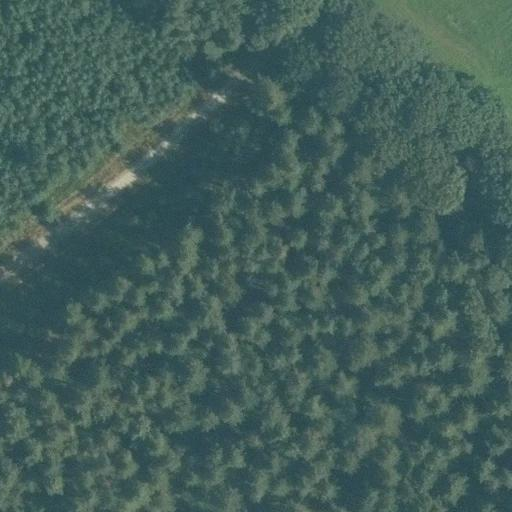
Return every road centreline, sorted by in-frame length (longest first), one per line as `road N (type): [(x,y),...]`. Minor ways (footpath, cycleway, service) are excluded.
road 1 (track): [(0,266),(299,10)]
road 2 (unclassified): [(511,198),(287,0)]
